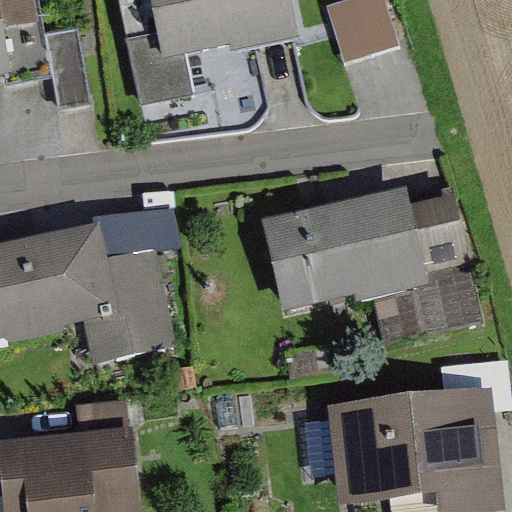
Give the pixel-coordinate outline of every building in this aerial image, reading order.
[(0,0),(0,37),(19,35),(13,0),(0,0)] [(279,0),(131,0),(143,73),(287,51),(279,0)] [(365,0),(327,12),(346,69),(401,51),(384,0),(365,0)] [(387,206),(246,235),(266,332),(406,303),(404,291),(447,282),(433,215),(390,224),(387,206)] [(77,234),(0,251),(0,353),(78,336),(87,374),(171,355),(149,255),(85,270),(77,234)] [(482,511),(481,408),(317,412),(319,508),(404,506),(404,511),(482,511)] [(127,511),(124,445),(0,452),(0,511),(127,511)]
